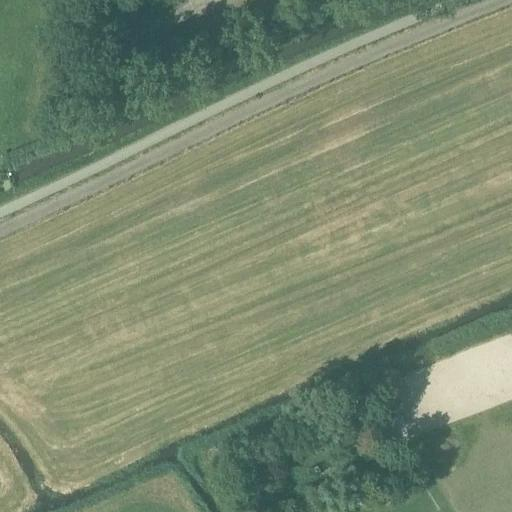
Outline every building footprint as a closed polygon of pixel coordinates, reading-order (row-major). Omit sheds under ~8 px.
[(175,0),(188,28),(209,20),(200,0),(175,0)] [(223,0),(200,0),(209,20),(210,23),(230,15),(223,0)] [(247,0),(223,0),(230,15),(250,6),(249,2),(247,0)] [(146,3),(124,12),(140,51),(141,53),(163,44),(146,3)] [(172,8),(165,11),(169,21),(176,18),(172,8)] [(122,10),(102,19),(119,60),(140,51),(124,12),(122,10)] [(165,11),(157,14),(162,25),(169,21),(165,11)] [(176,18),(169,21),(174,32),(181,29),(176,18)] [(102,19),(81,28),(82,31),(98,69),(119,60),(102,19)] [(169,21),(162,25),(167,36),(174,32),(169,21)] [(13,37),(4,42),(22,84),(45,75),(27,32),(25,32),(21,25),(10,30),(13,37)] [(181,29),(174,32),(179,44),(186,40),(181,29)] [(82,31),(60,40),(72,67),(65,70),(70,82),(76,79),(77,81),(99,71),(98,69),(82,31)] [(174,32),(167,36),(171,47),(179,44),(174,32)] [(22,84),(2,93),(12,116),(57,97),(47,74),(22,84)]
